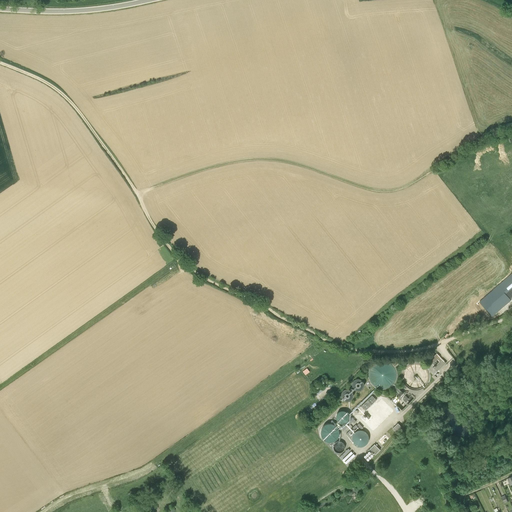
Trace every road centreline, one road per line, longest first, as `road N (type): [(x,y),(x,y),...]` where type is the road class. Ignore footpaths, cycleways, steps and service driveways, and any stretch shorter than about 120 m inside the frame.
road 1 (track): [(137,195),(193,270),(336,345),(395,351),(440,343)]
road 2 (track): [(0,62),(57,89),(137,195)]
road 3 (unclassified): [(0,9),(150,0)]
